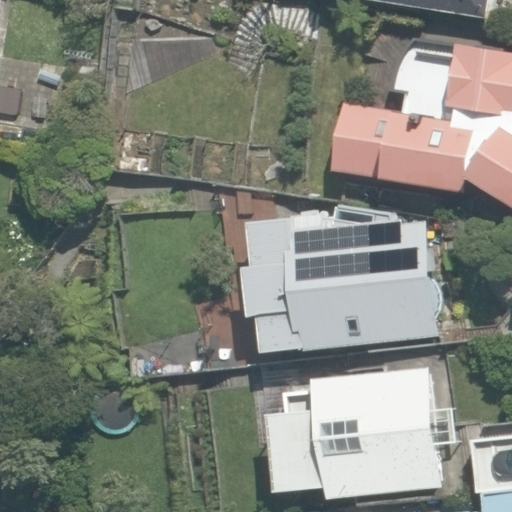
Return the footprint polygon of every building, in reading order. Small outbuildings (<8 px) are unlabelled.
[(365,0),(486,17),(488,0),(365,0)] [(351,102),(339,170),(470,194),(473,175),(511,200),(511,50),(415,33),(402,111),(351,102)] [(332,216),(253,223),(264,354),(444,338),(434,222),(333,230),(332,216)] [(270,380),(283,493),(324,489),(325,501),(455,486),(441,360),(270,380)] [(511,511),(511,477),(479,481),(483,511),(511,511)]
